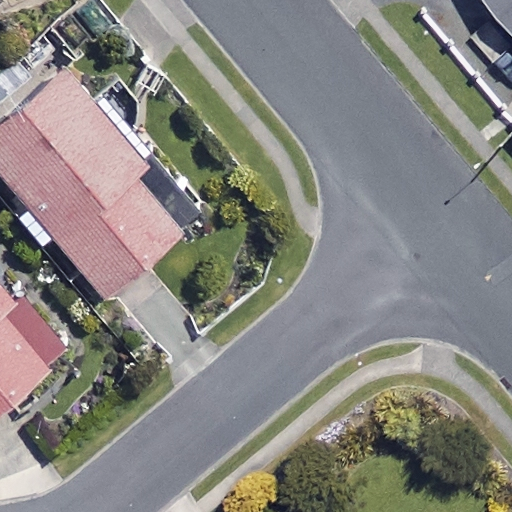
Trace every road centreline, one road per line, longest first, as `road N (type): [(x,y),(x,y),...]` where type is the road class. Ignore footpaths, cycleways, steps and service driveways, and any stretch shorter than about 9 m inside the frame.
road 1 (residential): [(77,511),(441,227)]
road 2 (residential): [(441,227),(253,0)]
